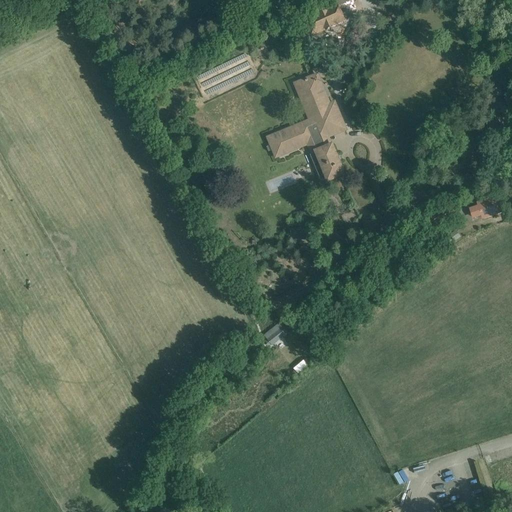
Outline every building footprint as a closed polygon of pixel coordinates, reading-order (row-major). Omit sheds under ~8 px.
[(338,5),(308,17),(315,33),(344,21),(338,5)] [(308,119),(266,137),(275,159),(307,146),(311,154),(315,153),(327,183),(347,175),(333,142),(332,142),(330,138),(348,130),(335,100),(330,102),(318,72),(293,83),(308,119)] [(479,206),(471,208),(473,217),(482,215),(483,218),(504,211),(499,195),(478,202),(479,206)] [(450,207),(428,217),(433,226),(454,216),(450,207)] [(353,211),(342,216),(344,221),(356,216),(353,211)] [(456,230),(442,240),(447,246),(460,237),(456,230)] [(258,324),(266,333),(278,323),(270,315),(258,324)] [(279,324),(265,335),(271,343),(272,345),(286,334),(285,332),(279,324)] [(302,371),(298,365),(293,369),(298,374),(302,371)] [(171,464),(166,469),(171,474),(176,469),(171,464)] [(398,471),(401,479),(412,476),(410,468),(398,471)]
